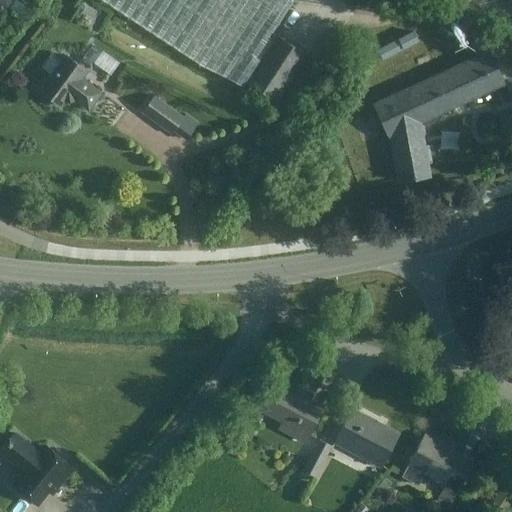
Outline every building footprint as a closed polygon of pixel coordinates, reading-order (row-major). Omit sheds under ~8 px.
[(100,0),(203,67),(238,83),(293,0),(100,0)] [(456,4),(450,13),(465,23),(471,14),(456,4)] [(276,101),(306,55),(275,35),(245,81),(276,101)] [(388,135),(390,134),(399,180),(428,175),(418,121),(502,82),(488,51),(374,104),(388,135)] [(64,55),(39,90),(61,106),(65,100),(73,99),(88,110),(101,93),(81,78),(87,71),(64,55)] [(183,116),(154,94),(141,112),(170,133),(183,116)] [(270,382),(257,407),(282,420),(278,428),(304,441),(322,407),(307,399),(306,401),(270,382)] [(350,411),(334,442),(380,467),(398,433),(385,426),(383,428),(350,411)] [(38,452),(13,432),(0,448),(0,451),(24,471),(13,484),(36,503),(47,490),(51,493),(72,468),(44,445),(38,452)] [(451,501),(472,460),(424,434),(402,476),(418,485),(424,473),(443,483),(437,493),(451,501)] [(330,445),(319,439),(302,470),(314,476),(330,445)] [(503,511),(511,500),(511,497),(500,489),(486,510),(488,511),(503,511)] [(361,503),(353,511),(364,511),(368,508),(361,503)]
